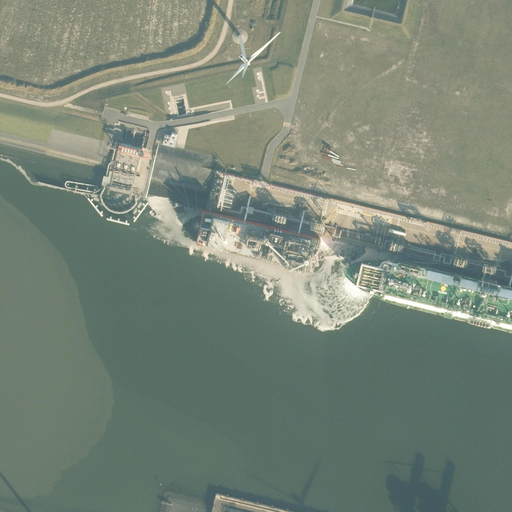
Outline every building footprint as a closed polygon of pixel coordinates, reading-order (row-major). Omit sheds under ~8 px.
[(174,146),(177,133),(171,131),(170,135),(165,133),(162,143),(174,146)] [(137,150),(133,149),(132,153),(139,154),(141,145),(139,144),(137,150)] [(235,186),(233,191),(246,194),(247,189),(235,186)] [(263,220),(270,221),(272,209),(265,208),(263,220)] [(399,248),(400,243),(389,240),(388,245),(399,248)] [(221,511),(223,506),(219,505),(219,502),(222,503),(222,502),(216,501),(215,507),(214,507),(213,510),(209,509),(208,511),(221,511)] [(224,511),(239,511),(239,505),(236,505),(236,503),(225,503),(224,511)]
